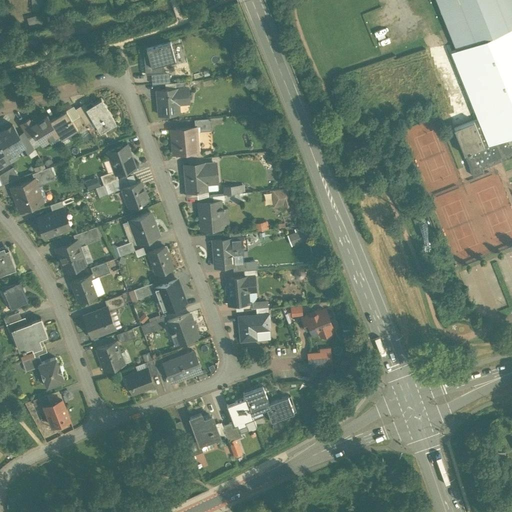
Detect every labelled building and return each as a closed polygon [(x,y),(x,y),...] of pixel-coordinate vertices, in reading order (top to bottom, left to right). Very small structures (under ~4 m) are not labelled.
[(451,51),(472,106),(448,115),(454,128),(464,154),(473,176),(484,172),(481,164),(511,151),(511,0),(436,0),(456,49),(451,51)] [(170,41),(143,49),(144,49),(145,58),(144,58),(145,73),(161,72),(160,63),(175,59),(170,41)] [(175,74),(158,75),(158,83),(175,82),(175,74)] [(175,82),(176,88),(176,89),(189,88),(189,89),(191,88),(190,80),(175,82)] [(176,88),(158,89),(160,115),(179,113),(178,102),(190,101),(189,89),(189,88),(176,89),(176,88)] [(116,123),(102,100),(88,108),(87,108),(93,119),(101,131),(102,131),(101,129),(114,121),(115,123),(116,123)] [(238,102),(239,112),(248,111),(247,102),(238,102)] [(88,108),(86,105),(77,110),(85,124),(93,119),(87,108),(88,108)] [(66,110),(50,120),(47,115),(62,139),(62,138),(61,137),(71,131),(72,133),(78,129),(73,120),(66,110)] [(85,124),(77,110),(80,116),(73,120),(78,129),(80,134),(88,129),(85,124)] [(47,115),(31,124),(43,143),(50,138),(50,137),(58,132),(62,139),(47,115)] [(210,118),(194,119),(195,126),(196,126),(196,127),(199,127),(199,131),(211,130),(210,118)] [(35,135),(26,121),(20,124),(24,131),(29,138),(35,135)] [(13,124),(0,132),(0,145),(8,159),(9,159),(5,153),(21,144),(22,143),(17,135),(19,134),(13,124)] [(195,126),(175,128),(176,134),(172,134),(174,154),(198,151),(196,127),(196,126),(195,126)] [(29,138),(24,131),(19,134),(17,135),(22,143),(21,144),(27,152),(34,148),(29,138)] [(127,144),(108,151),(115,170),(116,174),(117,174),(136,166),(135,166),(129,153),(130,152),(127,144)] [(0,164),(8,159),(0,145),(0,164)] [(213,162),(185,165),(188,191),(204,189),(203,180),(217,179),(216,171),(214,171),(213,162)] [(51,166),(35,172),(39,181),(36,182),(36,183),(55,176),(51,166)] [(14,169),(2,176),(5,183),(20,177),(14,169)] [(115,170),(101,176),(104,185),(119,179),(117,174),(116,174),(115,170)] [(119,179),(104,185),(107,194),(122,188),(122,187),(131,184),(128,176),(119,179)] [(34,178),(12,187),(20,209),(43,201),(42,200),(40,201),(35,188),(37,187),(36,183),(36,182),(34,178)] [(131,184),(122,187),(122,188),(126,197),(127,197),(130,206),(129,206),(129,207),(148,200),(141,180),(131,184)] [(223,194),(239,193),(238,185),(223,186),(223,194)] [(287,188),(270,190),(273,190),(274,205),(283,204),(285,210),(293,208),(287,188)] [(239,193),(223,194),(224,201),(224,203),(240,201),(239,193)] [(204,196),(199,196),(200,202),(221,200),(221,201),(224,201),(223,194),(204,196)] [(62,200),(50,204),(53,211),(61,208),(61,209),(64,208),(65,208),(62,200)] [(200,202),(199,202),(199,203),(201,203),(202,216),(200,217),(201,229),(223,227),(223,225),(230,224),(228,207),(221,208),(221,201),(221,200),(200,202)] [(53,211),(37,217),(45,238),(71,228),(64,208),(61,209),(61,208),(53,211)] [(151,212),(129,220),(137,240),(146,236),(147,239),(161,234),(157,225),(156,225),(151,212)] [(96,226),(77,233),(81,243),(100,236),(96,226)] [(291,233),(295,244),(305,240),(300,230),(291,233)] [(230,238),(213,240),(214,249),(215,249),(217,266),(215,266),(233,265),(233,263),(232,250),(242,249),(241,238),(241,237),(230,238)] [(77,240),(56,247),(64,269),(85,262),(77,240)] [(132,241),(117,246),(120,255),(135,250),(132,241)] [(4,246),(0,247),(0,273),(16,268),(8,248),(5,250),(4,246)] [(165,246),(149,252),(156,273),(173,267),(165,246)] [(107,260),(91,266),(94,277),(92,278),(111,271),(107,260)] [(246,262),(233,263),(233,265),(234,270),(247,269),(246,262)] [(90,274),(71,281),(79,301),(97,294),(92,278),(90,274)] [(254,275),(227,277),(229,293),(228,293),(229,304),(237,303),(249,302),(249,301),(247,288),(255,287),(254,275)] [(177,279),(155,287),(159,299),(160,299),(164,309),(185,302),(180,289),(181,288),(177,279)] [(21,280),(0,289),(0,290),(2,289),(9,307),(8,307),(8,308),(29,299),(29,298),(28,298),(20,281),(21,281),(21,280)] [(149,283),(134,288),(137,298),(153,292),(149,283)] [(122,293),(108,298),(112,310),(127,304),(122,293)] [(249,302),(237,303),(237,309),(253,308),(252,301),(249,301),(249,302)] [(291,305),(292,315),(302,314),(300,304),(291,305)] [(107,307),(84,315),(92,336),(115,327),(107,307)] [(325,309),(303,317),(307,328),(310,326),(313,333),(320,330),(321,334),(330,331),(328,327),(332,326),(325,309)] [(19,311),(4,317),(7,323),(22,318),(19,311)] [(190,313),(167,321),(170,329),(168,330),(169,332),(174,330),(179,341),(175,343),(176,343),(198,335),(193,322),(192,322),(189,313),(190,313)] [(257,314),(239,315),(241,340),(257,338),(257,330),(269,329),(270,329),(269,313),(257,314)] [(22,318),(7,323),(9,330),(15,328),(15,327),(27,323),(25,316),(22,318)] [(27,323),(15,327),(15,328),(18,336),(23,348),(22,349),(23,351),(26,349),(32,346),(33,349),(42,346),(42,344),(44,343),(42,337),(48,335),(41,317),(32,320),(32,321),(27,323)] [(161,317),(146,323),(149,331),(165,326),(161,317)] [(133,327),(117,333),(120,342),(136,336),(133,327)] [(15,328),(9,330),(12,337),(13,338),(18,336),(15,328)] [(269,329),(257,330),(257,338),(270,337),(269,329)] [(116,340),(96,347),(105,370),(124,362),(116,340)] [(42,346),(33,349),(35,355),(39,354),(47,351),(44,343),(42,344),(42,346)] [(319,351),(307,352),(307,363),(312,363),(313,376),(333,375),(331,347),(319,348),(319,351)] [(165,360),(164,361),(167,369),(171,379),(201,368),(194,349),(165,360)] [(35,355),(22,360),(26,370),(39,365),(39,363),(42,362),(39,354),(35,355)] [(163,355),(153,358),(158,372),(159,373),(167,369),(164,361),(165,360),(163,355)] [(42,362),(39,363),(39,365),(42,371),(41,372),(43,377),(44,377),(47,386),(64,379),(61,371),(63,371),(60,364),(59,364),(56,356),(42,362)] [(153,358),(145,361),(147,367),(148,367),(151,375),(158,372),(153,358)] [(147,367),(125,375),(126,376),(128,375),(134,392),(132,392),(132,393),(154,385),(151,375),(148,367),(147,367)] [(262,385),(254,388),(254,389),(244,393),(245,397),(251,413),(266,408),(270,406),(268,401),(262,385)] [(47,394),(33,399),(35,405),(50,400),(47,394)] [(287,395),(268,401),(270,406),(266,408),(271,421),(294,412),(287,395)] [(245,397),(235,401),(236,402),(228,405),(227,403),(227,404),(233,421),(234,424),(237,423),(253,417),(251,413),(245,397)] [(59,398),(46,403),(50,415),(48,416),(52,425),(70,418),(66,407),(63,408),(59,398)] [(212,415),(203,419),(201,413),(190,417),(197,436),(199,443),(200,442),(209,439),(210,440),(220,436),(212,415)] [(233,421),(223,425),(229,441),(234,457),(242,454),(237,438),(242,436),(237,423),(234,424),(233,421)] [(197,436),(188,439),(193,454),(203,451),(200,442),(199,443),(197,436)]
